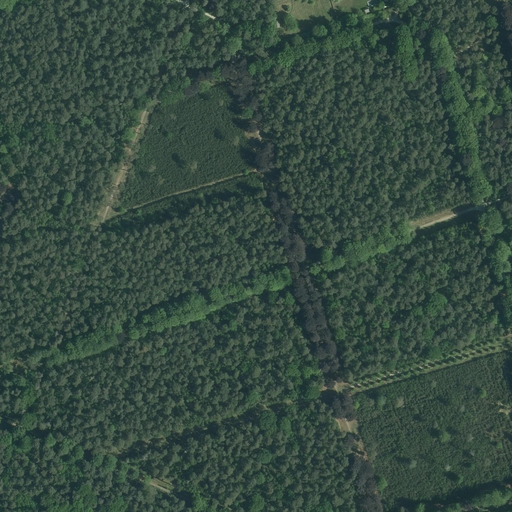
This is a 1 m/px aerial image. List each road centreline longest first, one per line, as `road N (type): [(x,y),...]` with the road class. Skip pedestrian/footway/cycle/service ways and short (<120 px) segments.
road 1 (track): [(299,269),(48,357)]
road 2 (track): [(214,511),(22,428)]
road 3 (track): [(299,269),(484,206)]
road 4 (track): [(235,64),(393,12)]
road 5 (track): [(149,95),(0,143)]
road 6 (track): [(439,57),(484,206)]
